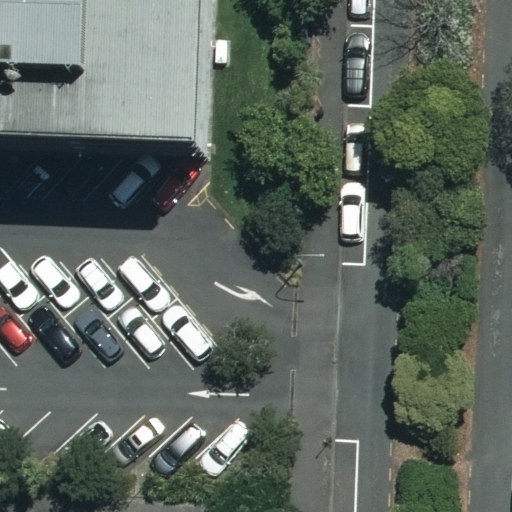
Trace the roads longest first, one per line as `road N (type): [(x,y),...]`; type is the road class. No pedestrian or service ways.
road 1 (residential): [(370,511),(391,0)]
road 2 (residential): [(510,0),(491,511)]
